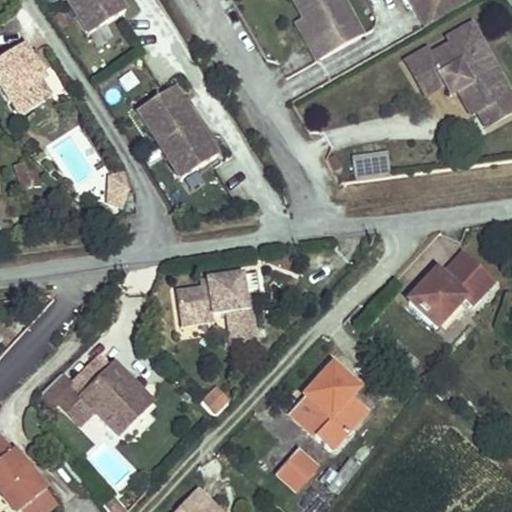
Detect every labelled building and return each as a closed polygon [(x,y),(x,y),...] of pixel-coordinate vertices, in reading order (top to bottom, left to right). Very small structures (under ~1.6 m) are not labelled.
[(61,0),(85,37),(120,15),(112,2),(111,0),(61,0)] [(341,0),(291,0),(303,19),(316,40),(308,45),(317,60),(362,36),(341,0)] [(403,0),(422,32),(471,4),(468,0),(403,0)] [(303,19),(295,23),(308,45),(316,40),(303,19)] [(478,40),(471,28),(447,41),(451,47),(452,46),(455,52),(478,40)] [(106,61),(125,49),(118,38),(99,49),(106,61)] [(511,114),(511,101),(478,40),(455,52),(452,46),(451,47),(429,59),(425,53),(406,63),(424,97),(443,86),(449,97),(457,94),(470,117),(477,114),(485,129),(511,114)] [(0,64),(0,97),(7,108),(43,85),(22,51),(0,65),(0,64)] [(178,104),(170,92),(134,114),(177,183),(213,160),(205,147),(201,141),(206,137),(188,109),(183,112),(178,104)] [(183,101),(178,104),(183,112),(188,109),(183,101)] [(201,141),(205,147),(210,144),(206,137),(201,141)] [(354,180),(388,175),(385,156),(351,161),(354,180)] [(16,168),(19,180),(28,177),(25,166),(16,168)] [(488,276),(465,255),(442,280),(430,292),(424,287),(407,305),(436,331),(464,301),(488,276)] [(442,280),(436,274),(424,287),(430,292),(442,280)] [(260,315),(259,280),(223,281),(223,288),(216,288),(191,288),(192,317),(225,317),(238,316),(249,316),(250,331),(239,331),(239,348),(266,348),(266,315),(260,315)] [(249,316),(238,316),(239,331),(250,331),(249,316)] [(225,317),(192,317),(192,325),(226,324),(225,317)] [(141,392),(114,366),(110,370),(99,359),(80,378),(78,380),(68,370),(51,387),(65,401),(69,397),(73,393),(86,405),(120,438),(149,407),(137,396),(141,392)] [(356,393),(331,369),(304,400),(329,422),(315,439),(330,453),(366,415),(351,399),(356,393)] [(199,404),(215,417),(228,401),(212,388),(199,404)] [(153,403),(141,392),(137,396),(149,407),(153,403)] [(86,405),(73,393),(69,397),(82,409),(86,405)] [(329,422),(304,400),(289,417),(315,439),(329,422)] [(49,511),(56,506),(2,440),(0,441),(0,497),(12,511),(49,511)] [(314,471),(295,455),(275,477),(293,494),(314,471)] [(211,507),(195,492),(176,511),(206,511),(211,507)]
